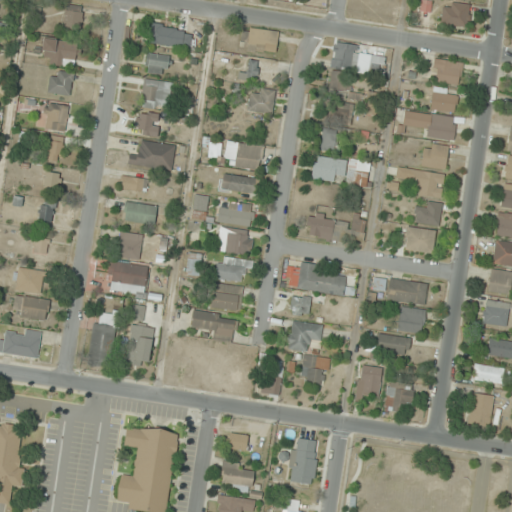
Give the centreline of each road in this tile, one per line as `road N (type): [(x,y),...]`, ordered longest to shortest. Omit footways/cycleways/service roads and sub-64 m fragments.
road 1 (residential): [(511,449),(0,370)]
road 2 (residential): [(437,438),(502,0)]
road 3 (residential): [(65,381),(122,0)]
road 4 (residential): [(511,56),(142,0)]
road 5 (residential): [(262,333),(304,51),(337,19),(339,0)]
road 6 (residential): [(459,274),(275,248)]
